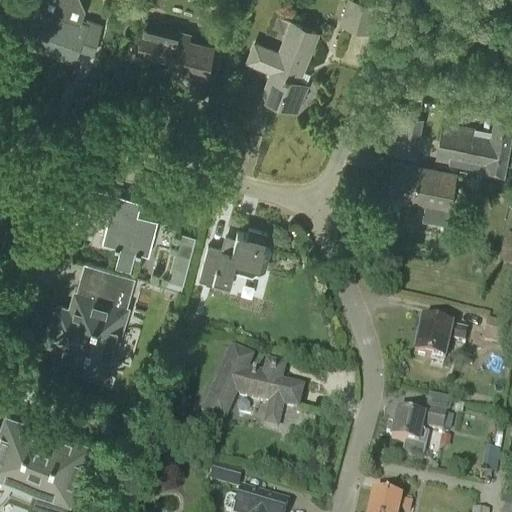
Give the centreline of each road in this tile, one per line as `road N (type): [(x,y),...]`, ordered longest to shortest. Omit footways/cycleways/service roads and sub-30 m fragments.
road 1 (unclassified): [(339,511),(373,378),(312,205)]
road 2 (unclassified): [(511,97),(383,81),(312,205)]
road 3 (unclassified): [(312,205),(56,138)]
